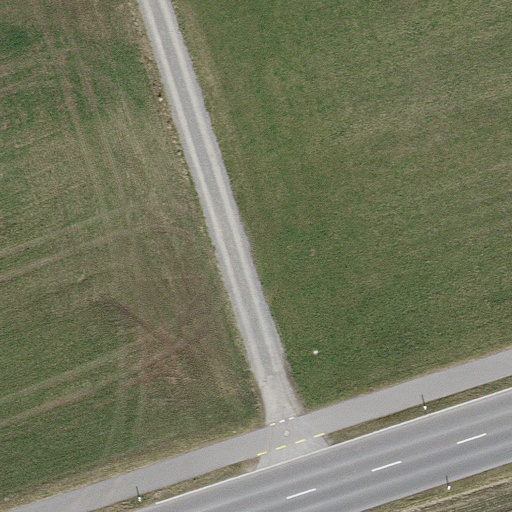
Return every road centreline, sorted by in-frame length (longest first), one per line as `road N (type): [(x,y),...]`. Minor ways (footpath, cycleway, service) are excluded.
road 1 (track): [(308,496),(149,0)]
road 2 (tertiary): [(260,511),(511,431)]
